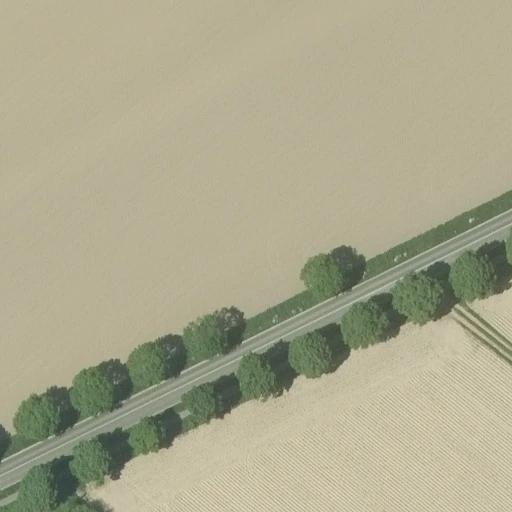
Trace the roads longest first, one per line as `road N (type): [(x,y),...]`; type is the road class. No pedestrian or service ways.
road 1 (secondary): [(0,477),(511,224)]
road 2 (track): [(416,272),(511,349)]
